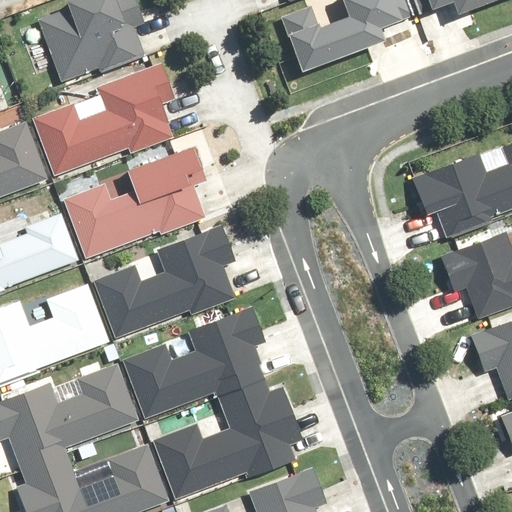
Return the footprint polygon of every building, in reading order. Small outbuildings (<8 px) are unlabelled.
[(112,71),(152,56),(141,26),(149,23),(140,0),(88,0),(44,16),(67,81),(110,66),(112,71)] [(309,2),(283,11),(302,63),(384,34),(380,23),(405,14),(400,0),(341,0),(347,14),(317,25),(309,2)] [(511,0),(417,0),(424,16),(436,12),(437,16),(458,8),(463,20),(511,0)] [(104,86),(107,94),(40,119),(61,176),(137,148),(138,152),(180,136),(169,105),(182,100),(168,63),(104,86)] [(0,198),(53,180),(32,122),(0,133),(0,198)] [(511,138),(511,139),(511,140),(511,158),(494,165),(487,147),(419,171),(432,209),(444,205),(453,230),(502,212),(500,206),(511,201),(511,138)] [(144,193),(121,202),(115,183),(71,199),(93,258),(211,215),(200,186),(216,180),(205,150),(137,175),(144,193)] [(0,296),(85,263),(67,217),(32,229),(34,234),(8,243),(0,222),(0,296)] [(472,279),(485,311),(511,300),(511,226),(511,225),(448,251),(461,283),(472,279)] [(243,262),(230,229),(212,236),(210,232),(169,250),(179,272),(147,284),(140,266),(100,281),(121,337),(196,309),(198,315),(242,296),(229,267),(243,262)] [(0,389),(0,391),(49,372),(47,366),(116,340),(95,285),(54,300),(60,318),(36,327),(27,302),(0,312),(0,389)] [(272,342),(259,307),(197,333),(205,352),(179,363),(172,346),(131,363),(153,418),(221,391),(236,428),(212,438),(206,422),(160,440),(183,497),(253,469),(258,480),(302,462),(295,445),(311,439),(292,385),(275,391),(259,347),(272,342)] [(511,316),(479,329),(492,365),(503,361),(511,383),(511,316)] [(145,420),(123,363),(84,378),(89,392),(64,402),(57,382),(0,399),(0,425),(6,443),(17,439),(33,484),(21,488),(29,511),(145,511),(174,503),(155,444),(112,458),(118,474),(86,485),(74,448),(145,420)] [(233,511),(232,508),(220,511),(321,511),(321,510),(333,506),(321,471),(258,492),(265,511),(233,511)]
